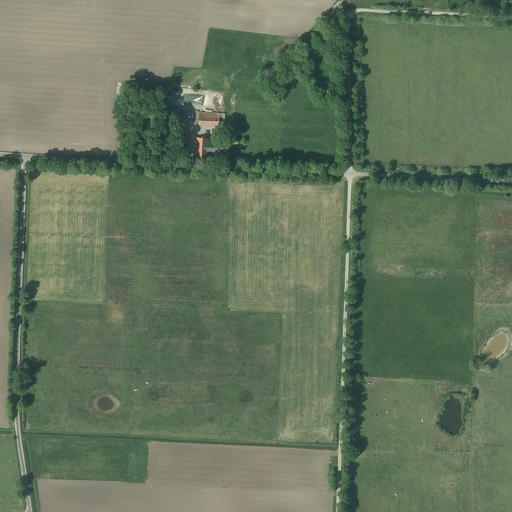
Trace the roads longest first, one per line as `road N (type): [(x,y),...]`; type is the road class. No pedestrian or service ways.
road 1 (track): [(337,511),(346,19),(360,10),(511,17)]
road 2 (unclassified): [(511,181),(25,156)]
road 3 (unclassified): [(25,156),(16,396),(29,511)]
